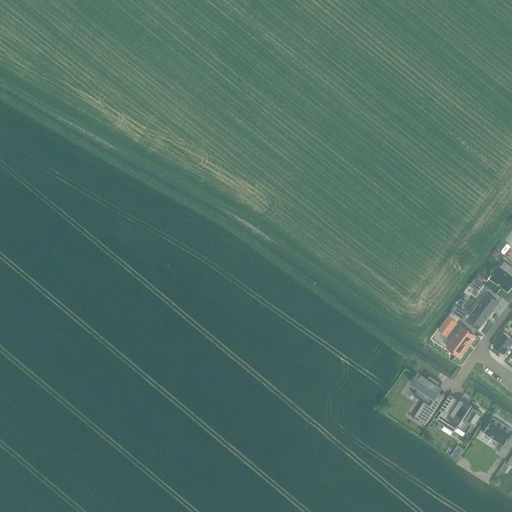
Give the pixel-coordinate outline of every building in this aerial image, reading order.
[(507,291),(511,284),(511,276),(510,275),(511,272),(511,267),(504,261),(500,267),(499,266),(490,278),(507,291)] [(477,273),(474,278),(481,283),(484,278),(477,273)] [(474,279),(469,286),(473,290),(478,290),(481,285),(474,279)] [(498,303),(485,294),(468,317),(481,326),(498,303)] [(472,306),(475,302),(468,297),(465,302),(472,306)] [(461,311),(457,316),(462,320),(466,315),(461,311)] [(447,318),(438,330),(446,335),(455,323),(447,318)] [(461,327),(445,347),(459,357),(460,355),(461,355),(467,347),(466,346),(468,343),(469,344),(470,343),(469,343),(474,336),(461,327)] [(511,339),(503,333),(493,346),(504,354),(509,347),(511,349),(511,339)] [(441,388),(439,386),(442,383),(429,375),(427,378),(418,372),(416,375),(415,374),(414,376),(415,377),(411,383),(418,387),(413,394),(430,405),(435,397),(441,388)] [(430,405),(419,416),(428,422),(441,402),(435,397),(430,405)] [(481,413),(470,405),(471,403),(470,402),(469,403),(461,398),(459,401),(454,398),(444,413),(441,411),(436,420),(453,431),(461,419),(473,426),(481,413)] [(511,432),(511,431),(492,418),(483,432),(503,445),(498,453),(504,457),(511,445),(506,441),(511,432)] [(457,446),(450,456),(455,459),(461,450),(457,446)] [(504,464),(499,470),(504,473),(508,467),(504,464)]
